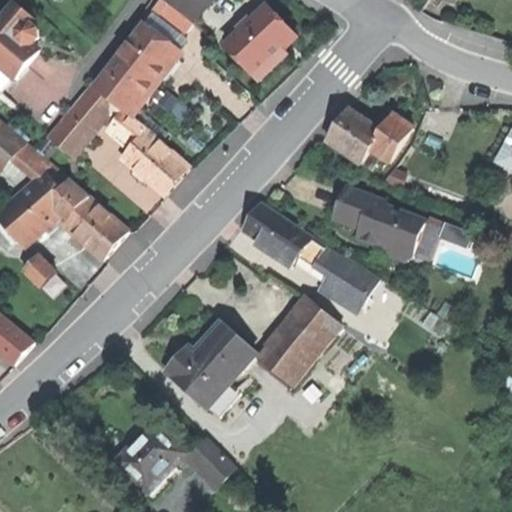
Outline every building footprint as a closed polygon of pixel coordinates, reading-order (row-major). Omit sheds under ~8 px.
[(170,0),(101,90),(130,113),(153,83),(178,51),(185,42),(208,12),(192,0),(170,0)] [(0,97),(11,84),(14,87),(27,71),(39,58),(32,52),(39,44),(38,36),(31,30),(33,27),(13,10),(0,25),(0,97)] [(275,12),(232,48),(259,81),(283,61),(291,54),(303,45),(275,12)] [(184,55),(178,51),(153,83),(159,87),(184,55)] [(288,67),(283,61),(259,81),(265,87),(288,67)] [(112,117),(122,126),(129,117),(98,90),(52,142),(76,163),(96,141),(93,139),(112,117)] [(339,132),(330,146),(375,174),(384,160),(394,166),(416,131),(395,118),(384,135),(351,114),(339,132)] [(120,128),(141,146),(150,135),(129,117),(122,126),(120,128)] [(0,158),(11,168),(29,148),(0,122),(0,158)] [(153,185),(169,198),(182,184),(192,172),(150,135),(141,146),(127,162),(140,173),(153,185)] [(511,170),(511,137),(498,164),(511,170)] [(0,171),(5,176),(11,168),(0,158),(0,171)] [(149,189),(153,185),(140,173),(136,178),(149,189)] [(64,217),(72,224),(93,200),(73,184),(66,192),(50,174),(4,208),(28,242),(64,217)] [(349,214),(345,227),(371,236),(368,246),(381,251),(382,248),(390,250),(396,262),(419,263),(426,259),(438,223),(396,209),(395,211),(355,198),(349,214)] [(68,229),(109,264),(121,249),(134,234),(93,200),(72,224),(68,229)] [(255,220),(247,233),(262,244),(281,256),(297,266),(298,266),(304,258),(315,240),(264,207),(255,220)] [(457,231),(438,223),(426,259),(419,263),(443,273),(457,231)] [(329,249),(315,240),(304,258),(318,267),(319,265),(329,249)] [(279,260),(281,256),(262,244),(259,248),(279,260)] [(346,263),(329,249),(319,265),(333,276),(346,263)] [(25,270),(44,289),(58,275),(40,256),(25,270)] [(294,270),(297,266),(281,256),(279,260),(294,270)] [(349,259),(346,263),(333,276),(323,292),(357,314),(382,281),(349,259)] [(260,365),(294,392),(345,327),(311,301),(260,365)] [(0,311),(0,352),(17,368),(29,356),(38,346),(0,311)] [(171,376),(210,410),(232,386),(258,357),(224,327),(203,351),(191,363),(186,359),(171,376)] [(244,397),(232,386),(210,410),(222,421),(244,397)] [(138,448),(122,465),(151,493),(152,494),(176,470),(189,457),(158,428),(138,448)] [(191,461),(219,489),(240,468),(212,440),(191,461)] [(180,473),(176,470),(152,494),(151,493),(148,497),(156,505),(173,488),(169,484),(180,473)]
